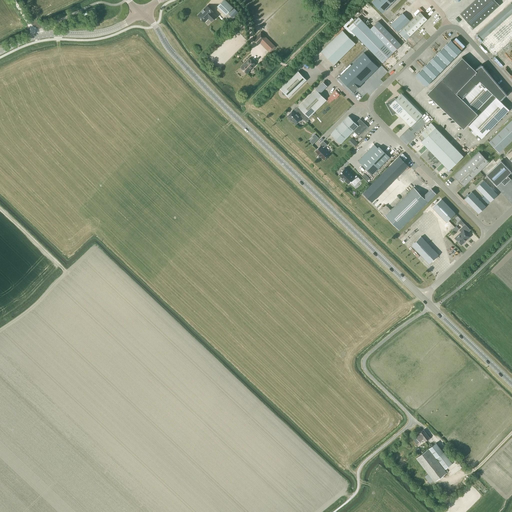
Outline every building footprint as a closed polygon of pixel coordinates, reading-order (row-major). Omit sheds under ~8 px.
[(223,0),(217,6),(226,15),(233,8),(224,0),(223,0)] [(373,0),(372,2),(382,13),(395,0),(373,0)] [(473,28),(499,5),(494,0),(474,0),(460,14),(473,28)] [(477,33),(483,39),(511,12),(511,3),(477,33)] [(208,18),(211,21),(216,16),(213,13),(214,12),(207,6),(198,15),(204,22),(208,18)] [(237,12),(234,9),(229,14),(232,17),(237,12)] [(410,22),(416,30),(427,19),(420,12),(410,22)] [(403,13),(391,25),(398,32),(410,20),(403,13)] [(370,29),(358,17),(348,27),(383,63),(401,45),(378,21),(370,29)] [(405,40),(416,30),(410,22),(398,33),(405,40)] [(334,64),(355,43),(343,30),(321,51),(334,64)] [(260,43),(270,53),(276,47),(261,32),(254,39),(254,41),(257,44),(259,44),(260,43)] [(454,58),(461,51),(451,40),(444,47),(454,58)] [(447,65),(454,58),(444,47),(436,54),(447,65)] [(359,57),(373,72),(379,67),(364,52),(359,57)] [(440,72),(447,65),(436,54),(429,61),(440,72)] [(359,57),(354,62),(369,77),(373,72),(359,57)] [(462,57),(427,93),(463,128),(478,113),(479,115),(469,126),(470,128),(478,135),(482,138),(509,109),(499,100),(506,93),(481,65),(475,70),(462,57)] [(244,71),(246,73),(255,64),(249,58),(240,67),(242,69),(242,70),(242,71),(243,71),(244,71)] [(433,79),(440,72),(429,61),(422,68),(433,79)] [(369,77),(354,62),(349,67),(364,82),(369,77)] [(364,82),(349,67),(340,76),(350,86),(349,87),(354,91),(364,82)] [(426,86),(433,79),(422,68),(415,76),(426,86)] [(289,97),(307,80),(298,71),(280,89),(283,91),(283,92),(283,94),(284,94),(285,95),(286,94),(289,97)] [(324,82),(316,89),(320,94),(328,86),(324,82)] [(293,110),(287,116),(296,124),(302,118),(305,121),(313,114),(327,100),(320,94),(316,89),(298,107),(299,108),(295,112),(293,110)] [(340,95),(335,90),(326,99),(330,103),(334,98),(335,99),(340,95)] [(397,112),(411,127),(423,115),(402,93),(394,101),(393,100),(386,103),(393,114),(397,112)] [(341,144),(354,130),(359,135),(367,127),(361,121),(357,124),(348,116),(331,134),(341,144)] [(499,153),(511,140),(511,119),(489,142),(499,153)] [(463,156),(435,127),(431,123),(420,133),(422,135),(419,138),(422,141),(421,141),(431,151),(430,152),(429,153),(429,154),(429,155),(429,156),(430,157),(434,161),(434,162),(435,162),(436,162),(437,162),(438,162),(438,161),(440,160),(449,170),(463,156)] [(353,136),(349,140),(355,146),(358,142),(353,136)] [(330,154),(323,147),(326,144),(323,141),(320,145),(321,146),(315,151),(324,160),(330,154)] [(390,157),(379,146),(362,164),(372,175),(390,157)] [(489,162),(480,152),(479,151),(453,175),(463,186),(489,162)] [(497,185),(501,181),(504,185),(511,179),(507,175),(511,172),(501,161),(486,174),(497,185)] [(397,176),(388,168),(363,193),(372,202),(397,176)] [(345,169),(339,175),(349,184),(351,182),(355,185),(360,180),(356,176),(354,177),(345,169)] [(476,187),(490,202),(498,195),(483,180),(476,187)] [(425,199),(424,197),(414,187),(391,210),(386,205),(384,207),(382,207),(379,209),(379,211),(387,219),(389,219),(399,230),(428,202),(425,199)] [(486,206),(480,200),(472,192),(464,199),(479,213),(486,206)] [(433,207),(447,222),(455,213),(441,199),(433,207)] [(466,240),(470,236),(467,233),(470,230),(465,225),(460,230),(462,232),(455,238),(461,244),(465,241),(466,240)] [(412,245),(430,263),(439,255),(421,237),(412,245)] [(425,441),(430,437),(424,430),(419,433),(416,436),(417,437),(414,439),(417,444),(423,439),(425,441)] [(445,469),(453,463),(436,443),(429,448),(445,469)] [(435,482),(447,472),(428,449),(416,458),(428,473),(424,476),(430,483),(434,480),(435,482)]
